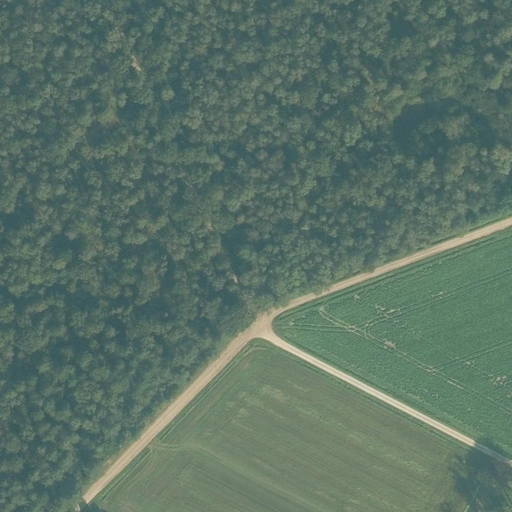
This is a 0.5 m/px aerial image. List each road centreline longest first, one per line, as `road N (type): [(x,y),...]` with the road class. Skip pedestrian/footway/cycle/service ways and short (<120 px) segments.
road 1 (track): [(104,0),(256,326)]
road 2 (track): [(511,464),(256,326)]
road 3 (track): [(256,326),(283,307),(511,222)]
road 4 (track): [(73,511),(256,326)]
